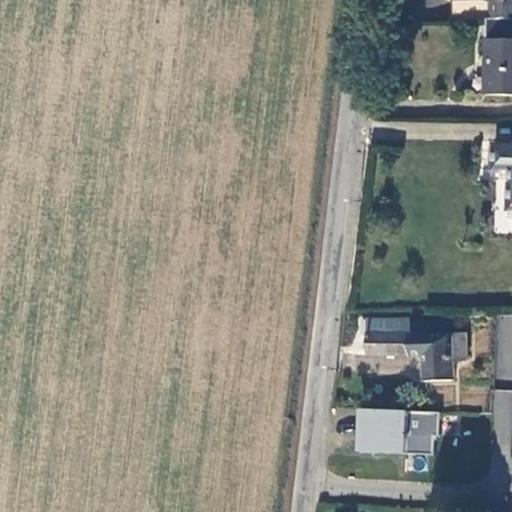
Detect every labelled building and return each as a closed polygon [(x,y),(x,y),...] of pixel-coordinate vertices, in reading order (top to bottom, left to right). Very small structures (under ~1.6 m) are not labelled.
[(511,0),(448,0),(450,18),(511,13),(511,0)] [(511,18),(490,18),(488,93),(511,94),(511,18)] [(511,204),(511,140),(490,141),(490,166),(505,166),(505,204),(511,204)] [(466,335),(408,336),(408,320),(367,321),(368,352),(421,352),(422,378),(452,378),(452,357),(465,357),(466,335)] [(437,408),(357,407),(357,449),(432,450),(432,431),(436,431),(437,408)]
